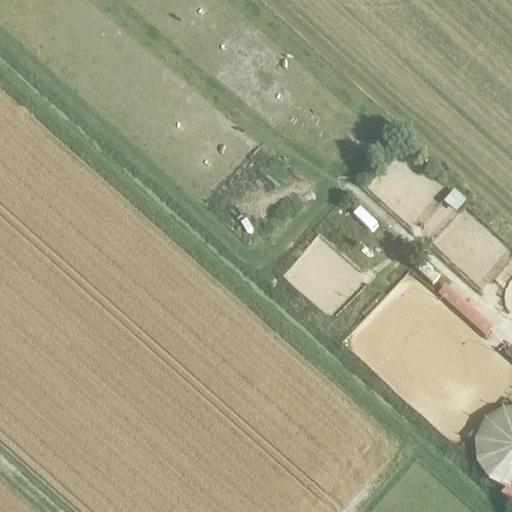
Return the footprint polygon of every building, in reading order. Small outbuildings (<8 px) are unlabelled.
[(456,213),(466,201),(454,191),(444,203),(456,213)] [(340,207),(332,216),(336,220),(344,211),(340,207)] [(247,234),(253,231),(247,220),(241,224),(247,234)] [(447,284),(439,292),(486,336),(494,328),(447,284)] [(501,495),(511,502),(511,408),(502,409),(484,420),(474,440),(476,463),(485,477),(489,480),(488,481),(506,490),(501,495)]
